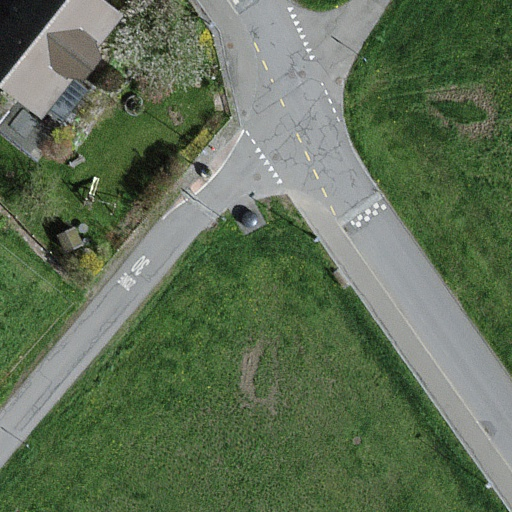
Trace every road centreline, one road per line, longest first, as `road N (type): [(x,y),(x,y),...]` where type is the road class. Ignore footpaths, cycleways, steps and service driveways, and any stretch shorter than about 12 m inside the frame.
road 1 (residential): [(296,87),(260,155),(0,439)]
road 2 (unclassified): [(511,428),(364,218),(296,87)]
